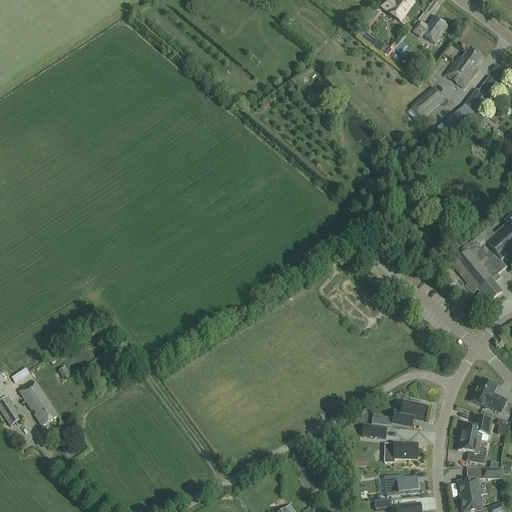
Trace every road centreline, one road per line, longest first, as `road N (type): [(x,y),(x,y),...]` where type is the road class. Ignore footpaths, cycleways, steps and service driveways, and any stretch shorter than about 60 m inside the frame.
road 1 (track): [(174,511),(404,376),(430,374),(453,386)]
road 2 (residential): [(441,511),(443,416),(478,347)]
